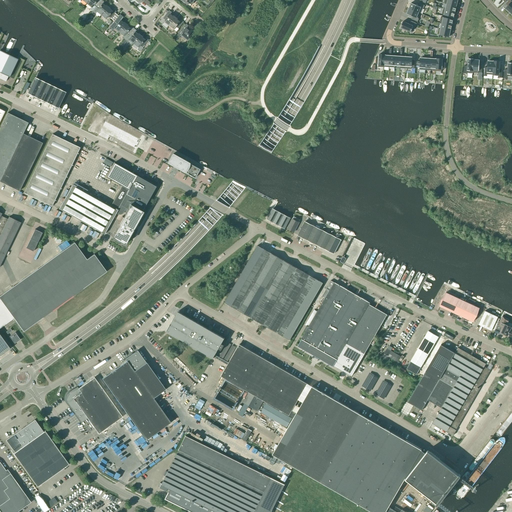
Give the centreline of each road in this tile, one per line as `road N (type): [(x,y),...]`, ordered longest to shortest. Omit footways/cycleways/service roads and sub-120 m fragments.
road 1 (primary): [(70,345),(161,271),(246,178),(309,85),(351,0)]
road 2 (unclassified): [(511,381),(456,451),(179,291)]
road 3 (unclassified): [(511,353),(258,228)]
road 4 (unclassified): [(171,179),(0,93)]
road 5 (unclassified): [(511,201),(472,187),(448,157),(455,48)]
road 6 (unclassified): [(35,395),(136,334),(179,291)]
road 7 (unclassified): [(161,511),(96,477),(35,395)]
road 8 (unclassified): [(0,372),(98,302),(124,262)]
road 9 (unclassified): [(124,262),(0,197)]
